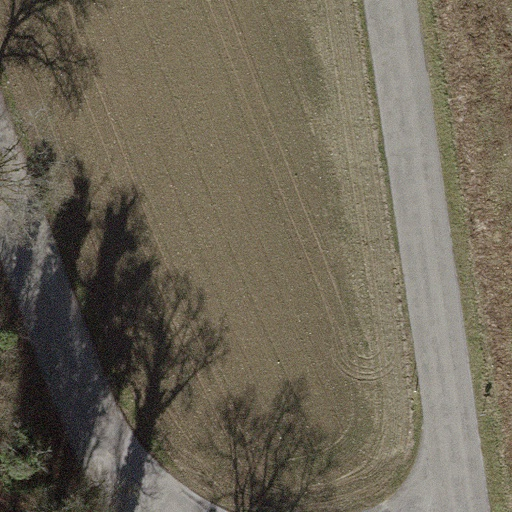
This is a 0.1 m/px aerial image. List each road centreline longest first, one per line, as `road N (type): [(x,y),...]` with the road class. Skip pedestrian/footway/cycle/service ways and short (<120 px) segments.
road 1 (tertiary): [(452,511),(382,0)]
road 2 (track): [(0,165),(60,334),(162,511)]
